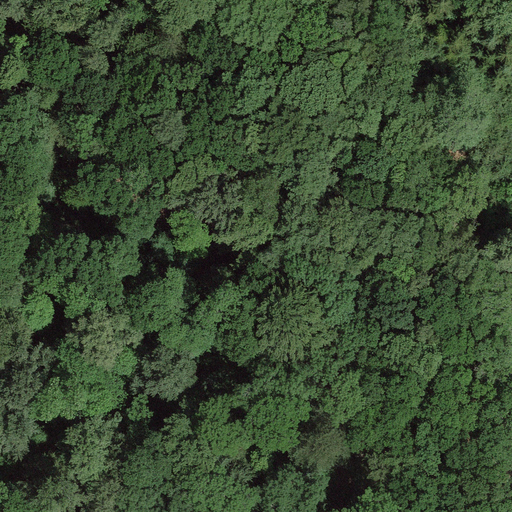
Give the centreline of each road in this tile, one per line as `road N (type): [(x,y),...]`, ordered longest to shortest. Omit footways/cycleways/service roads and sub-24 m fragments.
road 1 (unclassified): [(359,511),(358,430),(345,390),(270,272),(191,211),(0,100)]
road 2 (track): [(511,286),(404,0)]
road 3 (track): [(373,511),(361,499),(420,477),(494,467),(511,455)]
